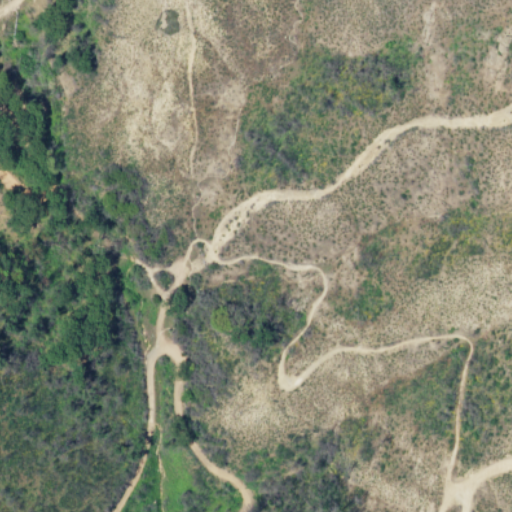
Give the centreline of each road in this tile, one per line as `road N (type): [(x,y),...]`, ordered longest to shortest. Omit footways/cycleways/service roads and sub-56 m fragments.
road 1 (track): [(148,350),(158,288),(174,270),(252,258),(328,275),(333,286),(291,343),(279,386),(291,387),(347,350),(461,340),(468,350),(444,461),(446,491)]
road 2 (track): [(113,511),(140,452),(148,350),(167,355),(175,419),(200,461),(231,484),(236,511),(463,487),(478,469),(511,457)]
road 3 (track): [(511,114),(392,134),(326,196),(281,193),(253,203),(204,265)]
road 4 (track): [(158,288),(105,206),(31,147)]
